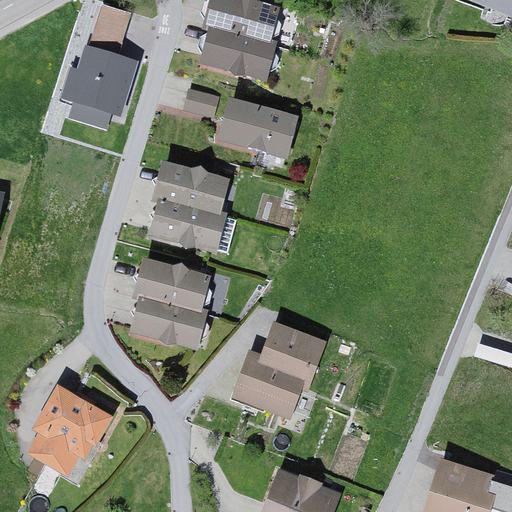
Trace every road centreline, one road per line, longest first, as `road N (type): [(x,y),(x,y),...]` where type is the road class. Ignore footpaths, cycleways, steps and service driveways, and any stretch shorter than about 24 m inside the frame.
road 1 (residential): [(168,0),(166,34),(90,313),(108,352),(166,418),(182,511)]
road 2 (residential): [(511,206),(383,511)]
